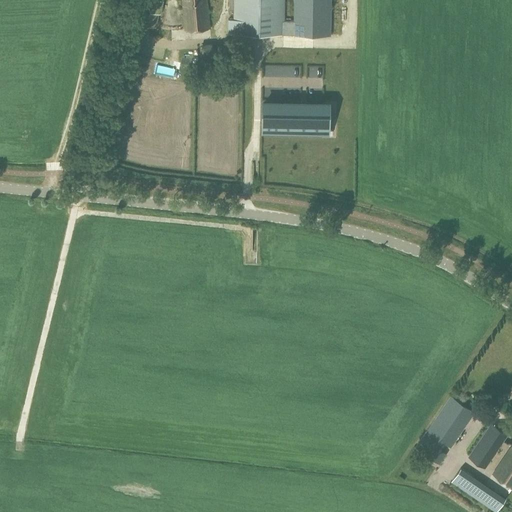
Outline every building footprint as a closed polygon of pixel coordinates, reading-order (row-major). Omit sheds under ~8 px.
[(144,0),(139,22),(155,26),(161,0),(144,0)] [(210,28),(207,0),(182,0),(185,30),(210,28)] [(233,0),(233,20),(228,19),(227,33),(282,35),(282,34),(293,35),(331,36),(331,0),(293,0),(293,30),(284,30),(284,0),(233,0)] [(152,39),(140,115),(153,117),(165,41),(152,39)] [(322,133),(322,105),(263,104),(262,132),(322,133)] [(450,395),(426,431),(451,448),(475,412),(450,395)] [(486,468),(509,434),(491,422),(468,456),(486,468)] [(416,448),(446,468),(453,457),(423,437),(416,448)] [(511,445),(494,473),(511,485),(511,445)] [(506,498),(488,485),(461,467),(451,481),(477,499),(496,511),(506,498)]
